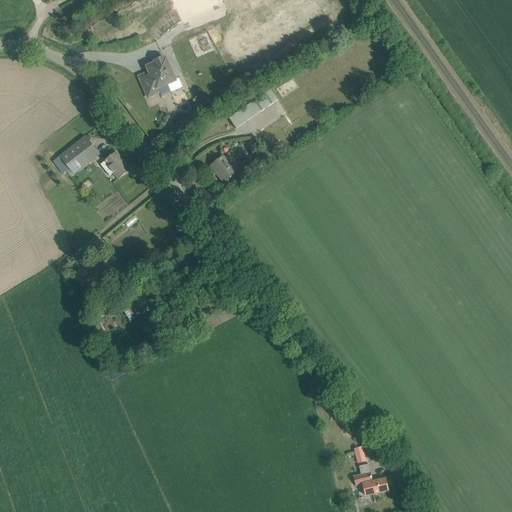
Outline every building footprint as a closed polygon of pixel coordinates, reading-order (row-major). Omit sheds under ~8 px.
[(173,45),(185,39),(182,33),(170,39),(173,45)] [(150,72),(139,77),(148,98),(160,93),(162,97),(171,93),(168,83),(174,80),(170,70),(172,69),(168,61),(167,62),(166,60),(165,60),(164,57),(155,61),(157,65),(149,69),(150,72)] [(271,90),(250,105),(257,115),(278,100),(271,90)] [(70,169),(75,175),(100,155),(85,136),(60,156),(70,169)] [(105,162),(101,165),(110,176),(114,173),(119,179),(130,170),(117,152),(105,162)] [(60,156),(54,162),(63,174),(70,169),(60,156)] [(211,166),(224,183),(237,173),(223,156),(211,166)] [(74,275),(83,288),(94,280),(98,287),(118,273),(105,254),(74,275)] [(132,293),(119,302),(131,321),(144,312),(132,293)] [(94,323),(88,326),(95,340),(101,337),(94,323)] [(363,447),(354,449),(358,464),(367,462),(363,447)] [(361,475),(353,477),(356,486),(363,484),(366,496),(389,491),(386,479),(373,482),(369,464),(359,466),(361,475)]
